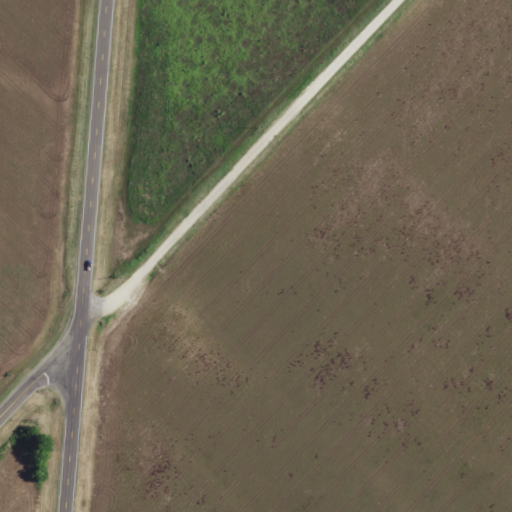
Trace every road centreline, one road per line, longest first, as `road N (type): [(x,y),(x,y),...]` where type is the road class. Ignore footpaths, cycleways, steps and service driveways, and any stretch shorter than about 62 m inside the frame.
road 1 (secondary): [(105,0),(63,511)]
road 2 (residential): [(78,334),(399,0)]
